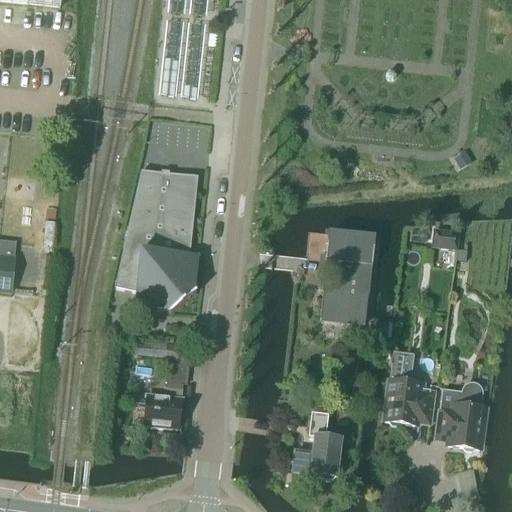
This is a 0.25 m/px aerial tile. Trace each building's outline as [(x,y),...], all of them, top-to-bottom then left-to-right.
[(60,0),(0,0),(0,4),(60,11),(60,0)] [(387,83),(393,84),(396,80),(394,75),(389,75),(386,79),(387,83)] [(464,155),(454,161),(460,172),(470,166),(464,155)] [(197,180),(140,174),(114,291),(136,296),(134,312),(170,316),(168,317),(169,318),(196,297),(194,295),(193,296),(197,261),(184,259),(185,245),(190,246),(197,180)] [(433,246),(457,249),(459,237),(435,234),(433,246)] [(370,266),(373,239),(326,235),(322,262),(324,262),(323,276),(340,278),(338,295),(321,294),(318,322),(350,325),(351,317),(363,318),(362,327),(364,327),(367,299),(366,298),(369,267),(370,266)] [(466,254),(457,253),(456,263),(465,264),(466,254)] [(14,262),(0,260),(0,293),(11,295),(14,262)] [(184,361),(185,350),(165,348),(164,360),(184,361)] [(421,392),(421,388),(410,386),(413,358),(391,356),(388,383),(390,384),(384,425),(388,426),(391,430),(397,431),(401,428),(416,430),(416,425),(429,427),(433,398),(430,398),(430,394),(421,392)] [(180,399),(181,387),(165,386),(164,398),(180,399)] [(471,457),(475,454),(479,454),(485,413),(481,412),(483,399),(482,395),(480,391),(477,388),(473,387),(469,387),(465,389),(462,392),(461,396),(442,393),(435,442),(448,444),(447,450),(462,452),(465,456),(471,457)] [(180,403),(146,400),(143,429),(177,432),(180,403)] [(294,456),(291,476),(308,478),(308,479),(320,480),(323,484),(330,485),(333,482),(336,482),(340,444),(325,442),(327,420),(310,418),(308,441),(312,442),(310,458),(294,456)]
